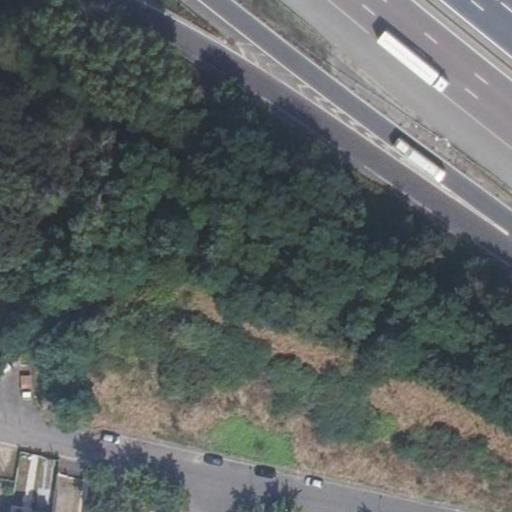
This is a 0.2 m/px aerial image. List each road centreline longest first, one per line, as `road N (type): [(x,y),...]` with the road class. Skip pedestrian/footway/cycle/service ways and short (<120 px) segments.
road 1 (motorway): [(88,0),(151,23),(511,249)]
road 2 (motorway): [(200,0),(511,237)]
road 3 (unknown): [(1,423),(49,358),(219,178)]
road 4 (residential): [(211,474),(0,423)]
road 5 (motorway): [(369,0),(511,116)]
road 6 (residential): [(373,511),(211,474)]
